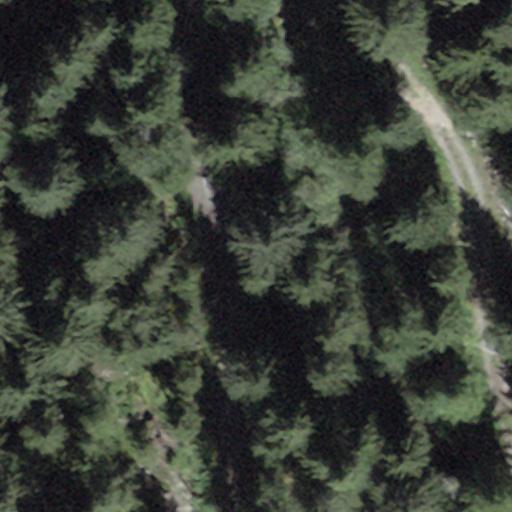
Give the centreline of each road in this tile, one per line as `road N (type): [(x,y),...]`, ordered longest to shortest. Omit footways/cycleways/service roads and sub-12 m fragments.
road 1 (track): [(178,0),(224,313),(223,511)]
road 2 (track): [(511,389),(473,187),(417,95),(337,0)]
